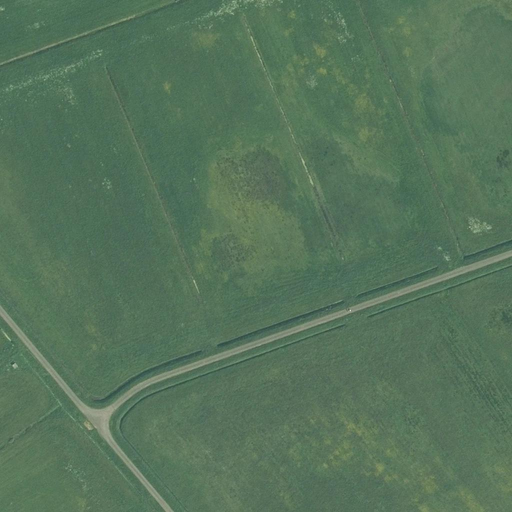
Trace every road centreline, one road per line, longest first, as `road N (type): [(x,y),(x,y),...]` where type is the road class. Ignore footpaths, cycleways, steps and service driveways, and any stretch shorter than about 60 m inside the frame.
road 1 (unclassified): [(95,421),(145,383),(511,252)]
road 2 (unclassified): [(95,421),(0,308)]
